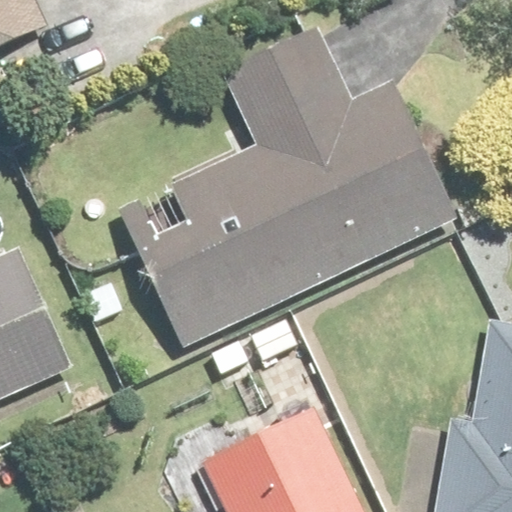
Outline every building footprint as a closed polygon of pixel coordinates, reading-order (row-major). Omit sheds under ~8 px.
[(0,0),(0,44),(52,21),(42,0),(0,0)] [(185,343),(472,216),(402,59),(360,78),(330,11),(223,59),(259,139),(121,200),(185,343)] [(21,237),(0,246),(0,400),(79,365),(21,237)] [(511,511),(511,317),(496,314),(474,418),(457,415),(436,511),(511,511)] [(376,511),(322,390),(209,440),(240,511),(376,511)]
